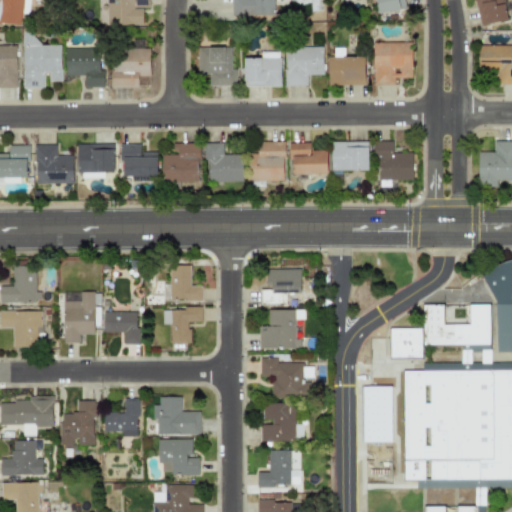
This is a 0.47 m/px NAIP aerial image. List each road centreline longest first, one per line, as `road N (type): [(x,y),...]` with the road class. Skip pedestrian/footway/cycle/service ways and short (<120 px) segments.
road 1 (residential): [(0,116),(511,113)]
road 2 (residential): [(228,228),(228,511)]
road 3 (residential): [(444,227),(466,195),(459,0)]
road 4 (residential): [(427,0),(429,195),(444,227)]
road 5 (secondary): [(0,229),(228,228)]
road 6 (residential): [(0,371),(228,371)]
